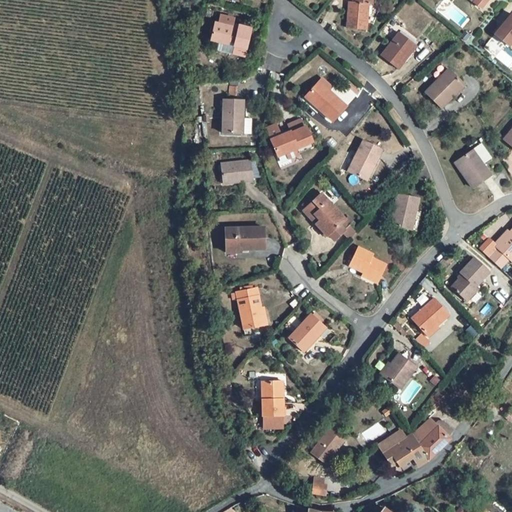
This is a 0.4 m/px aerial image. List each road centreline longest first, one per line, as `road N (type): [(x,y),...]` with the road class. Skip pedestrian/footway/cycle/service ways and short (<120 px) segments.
road 1 (residential): [(511,361),(432,467),(350,506),(318,508),(264,485)]
road 2 (residential): [(461,229),(407,115),(320,35),(290,29)]
road 3 (residential): [(372,330),(270,463),(264,485)]
road 4 (residential): [(461,229),(372,330)]
